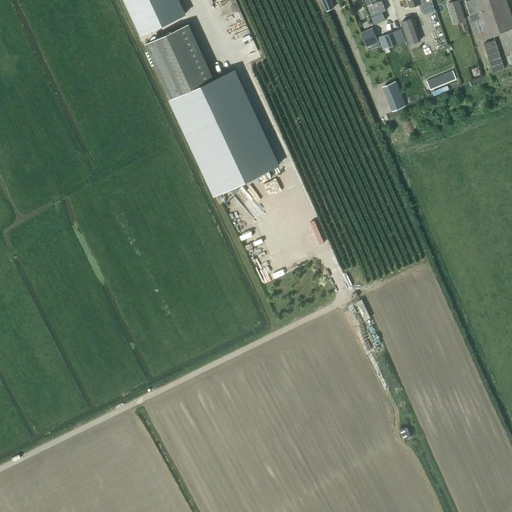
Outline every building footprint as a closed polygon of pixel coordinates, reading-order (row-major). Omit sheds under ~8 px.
[(124,0),(141,34),(184,14),(177,0),(124,0)] [(430,0),(406,0),(409,7),(419,4),(423,15),(434,11),(430,0)] [(453,24),(465,20),(458,0),(456,0),(447,3),(453,24)] [(486,37),(511,28),(511,19),(505,0),(471,0),(465,2),(469,15),(477,12),(486,37)] [(371,17),(386,11),(382,1),(367,7),(371,17)] [(373,25),(385,20),(382,13),(370,18),(373,25)] [(415,27),(422,25),(419,16),(401,22),(408,44),(420,40),(415,27)] [(170,99),(214,79),(189,23),(145,43),(170,99)] [(373,28),(361,33),(366,46),(378,41),(373,28)] [(382,50),(405,41),(400,29),(378,38),(382,50)] [(495,41),(483,45),(493,73),(504,69),(495,41)] [(236,70),(172,99),(176,108),(216,194),(279,165),(238,75),(236,70)] [(456,79),(452,71),(426,81),(430,90),(456,79)] [(403,101),(398,88),(385,94),(390,106),(403,101)]
